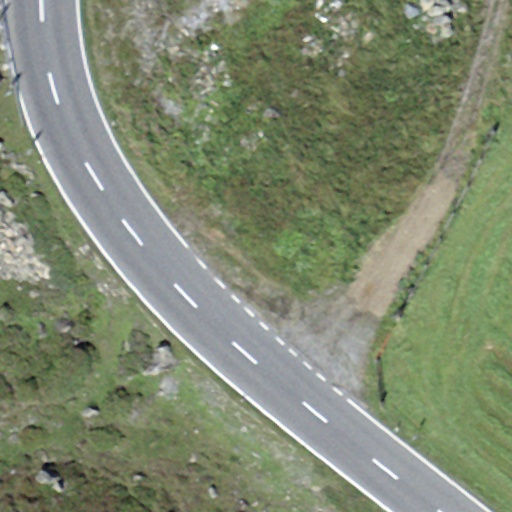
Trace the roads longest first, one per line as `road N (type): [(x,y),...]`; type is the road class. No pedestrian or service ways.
road 1 (primary): [(444,511),(234,343),(115,211),(55,99),(41,0)]
road 2 (track): [(314,411),(442,177),(498,0)]
